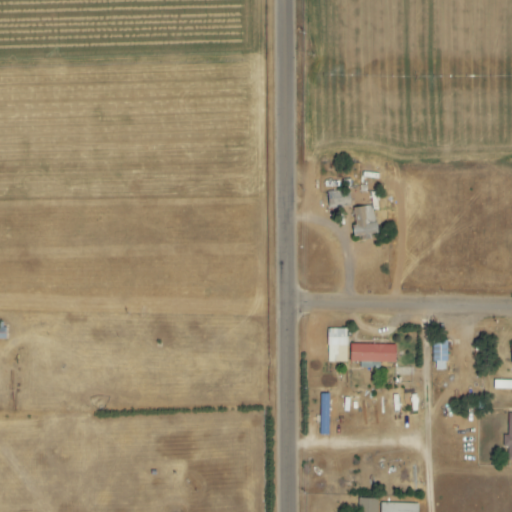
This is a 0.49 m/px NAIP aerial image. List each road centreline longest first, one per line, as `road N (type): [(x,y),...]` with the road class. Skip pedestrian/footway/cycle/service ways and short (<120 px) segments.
road 1 (tertiary): [(295,511),(291,0)]
road 2 (tertiary): [(511,313),(293,307)]
